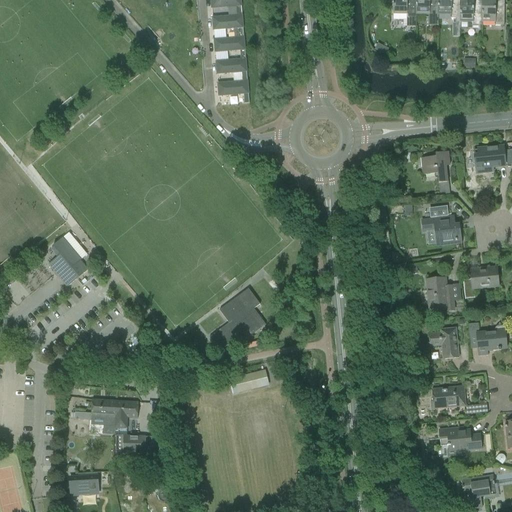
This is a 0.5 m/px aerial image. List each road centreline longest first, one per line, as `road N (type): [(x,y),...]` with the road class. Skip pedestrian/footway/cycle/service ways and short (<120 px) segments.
road 1 (tertiary): [(360,511),(329,225)]
road 2 (unclassified): [(0,351),(104,382),(151,383)]
road 3 (residential): [(210,113),(107,0)]
